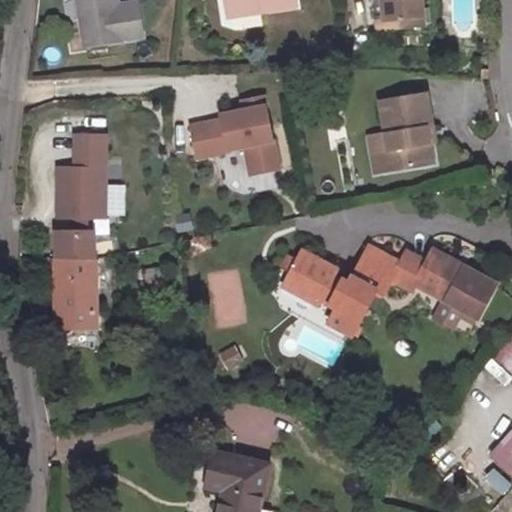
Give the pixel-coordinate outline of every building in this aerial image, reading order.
[(73,0),(81,49),(144,39),(138,2),(114,6),(113,0),(73,0)] [(226,0),(229,16),(295,5),(294,0),(226,0)] [(405,29),(428,25),(423,0),(373,0),(377,20),(403,16),(405,29)] [(424,154),(417,99),(371,105),(375,140),(356,143),(359,183),(421,176),(418,154),(424,154)] [(255,100),(234,104),(236,114),(212,119),(213,124),(182,130),(188,161),(219,155),(219,153),(236,150),(241,178),(270,172),(255,100)] [(98,139),(68,139),(69,172),(52,172),(52,222),(71,221),(81,221),(99,220),(98,139)] [(187,213),(172,217),(177,236),(192,232),(187,213)] [(81,221),(71,221),(71,237),(81,236),(81,221)] [(50,238),(51,266),(89,264),(88,247),(88,236),(81,236),(71,237),(50,238)] [(89,264),(105,261),(104,246),(88,247),(89,264)] [(303,281),(295,297),(316,309),(320,304),(335,312),(328,328),(353,341),(377,298),(384,302),(393,287),(402,264),(372,247),(353,282),(345,277),(342,281),(333,275),(338,265),(307,246),(301,258),(292,275),(303,281)] [(419,285),(451,302),(482,319),(500,286),(438,250),(430,264),(408,251),(402,264),(393,287),(412,298),(419,285)] [(280,269),(292,275),(301,258),(288,252),(280,269)] [(53,329),(91,329),(89,264),(51,266),(53,329)] [(140,292),(165,290),(163,267),(139,269),(140,292)] [(303,281),(292,275),(283,291),(295,297),(303,281)] [(482,319),(451,302),(445,313),(477,330),(482,319)] [(511,377),(511,337),(485,365),(505,385),(511,377)] [(222,361),(228,377),(242,370),(237,355),(222,361)] [(388,408),(379,428),(394,434),(402,414),(388,408)] [(273,447),(279,423),(247,415),(241,440),(273,447)] [(511,475),(511,434),(483,464),(504,484),(511,475)] [(216,511),(258,511),(269,469),(209,454),(203,488),(221,493),(216,511)]
